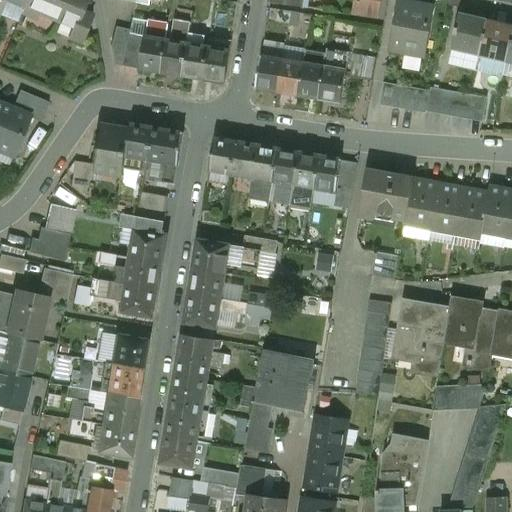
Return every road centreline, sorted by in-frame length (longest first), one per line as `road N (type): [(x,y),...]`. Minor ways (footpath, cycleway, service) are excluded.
road 1 (residential): [(140,511),(202,118)]
road 2 (residential): [(233,123),(370,144),(511,152)]
road 3 (residential): [(0,216),(93,106),(111,101)]
road 4 (residential): [(233,123),(255,0)]
